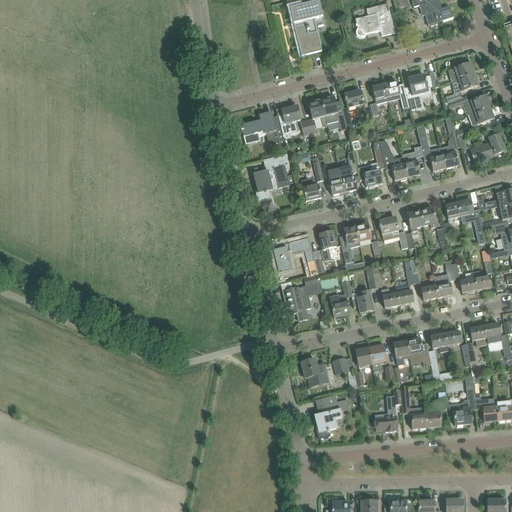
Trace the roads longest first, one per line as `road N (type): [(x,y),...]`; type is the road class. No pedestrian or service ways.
road 1 (residential): [(218,106),(485,42)]
road 2 (residential): [(511,172),(250,237)]
road 3 (residential): [(511,303),(278,344)]
road 4 (residential): [(511,441),(304,460)]
road 5 (residential): [(306,491),(511,482)]
road 6 (unclassified): [(250,237),(218,106)]
